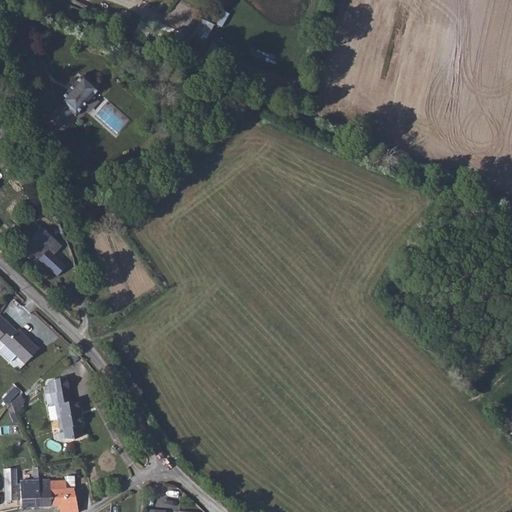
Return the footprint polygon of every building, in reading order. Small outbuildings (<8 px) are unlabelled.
[(202,17),(193,34),(206,40),(214,24),(202,17)] [(72,113),(74,114),(82,105),(83,107),(99,89),(83,75),(59,101),(60,102),(48,116),(60,127),(72,113)] [(82,105),(74,114),(75,116),(83,107),(82,105)] [(34,255),(57,277),(66,267),(54,255),(62,246),(41,227),(20,250),(30,259),(34,255)] [(17,333),(0,316),(0,340),(25,364),(39,350),(19,331),(17,333)] [(67,378),(49,381),(47,383),(49,394),(45,394),(47,405),(53,404),(53,406),(55,405),(55,406),(48,407),(50,421),(58,419),(59,430),(63,429),(65,439),(74,440),(82,436),(80,426),(82,426),(80,409),(82,409),(81,400),(73,402),(71,390),(69,391),(67,378)] [(12,408),(25,399),(16,386),(3,395),(12,408)] [(17,498),(21,498),(21,508),(39,507),(39,480),(20,481),(20,483),(17,483),(16,468),(4,469),(5,501),(17,500),(17,498)] [(39,480),(39,507),(59,506),(59,511),(78,511),(74,490),(75,489),(75,476),(65,477),(65,480),(50,481),(50,480),(39,480)]
